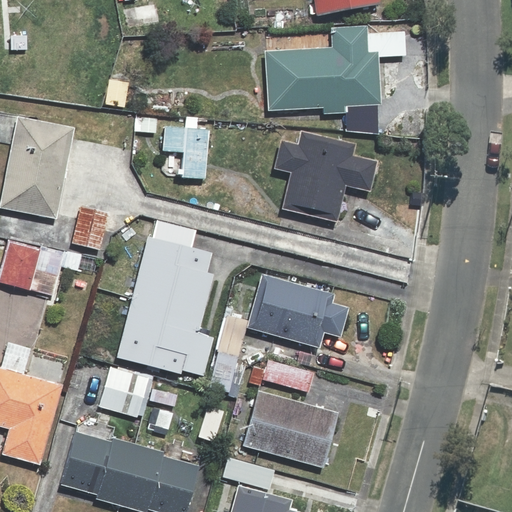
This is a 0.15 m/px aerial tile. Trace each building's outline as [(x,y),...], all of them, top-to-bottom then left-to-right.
[(310,0),(312,11),(370,0),(310,0)] [(323,32),(294,32),(294,51),(261,51),(262,103),(316,103),(317,111),(340,111),(340,129),(377,128),(376,49),(360,50),(360,24),(323,25),(323,32)] [(182,113),(181,125),(153,123),(154,115),(143,113),(142,122),(136,121),(135,130),(157,133),(155,149),(178,151),(175,175),(199,178),(205,116),(182,113)] [(0,204),(54,212),(67,125),(6,116),(0,154),(0,204)] [(363,184),(368,159),(343,154),(346,139),(299,130),(295,154),(270,149),(267,167),(280,170),(273,208),(287,211),(288,203),(313,207),(311,215),(326,218),(333,179),(363,184)] [(98,246),(102,209),(71,206),(67,242),(98,246)] [(181,243),(142,233),(112,348),(193,370),(204,329),(193,327),(209,267),(177,259),(181,243)] [(0,243),(0,282),(51,292),(54,273),(31,269),(35,246),(1,240),(0,243)] [(243,324),(309,340),(312,327),(334,333),(341,305),(319,299),(322,287),(256,270),(243,324)] [(4,338),(0,356),(0,452),(40,461),(58,381),(24,374),(30,344),(4,338)] [(307,361),(264,357),(261,380),(305,384),(307,361)] [(151,376),(104,364),(93,404),(140,416),(151,376)] [(332,408),(251,390),(239,442),(320,461),(332,408)] [(185,511),(197,463),(76,433),(62,487),(160,511),(185,511)] [(297,511),(298,508),(284,505),(286,494),(234,482),(226,511),(297,511)]
